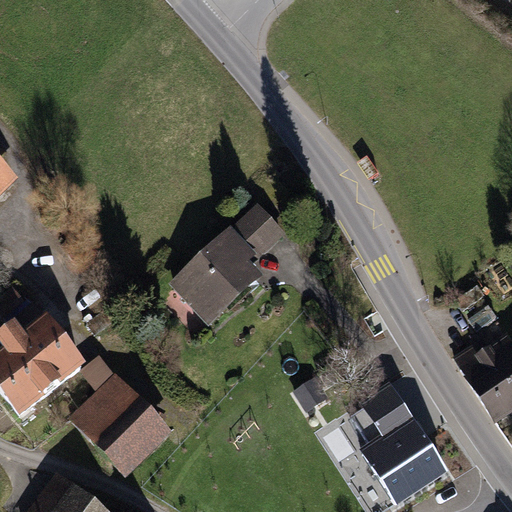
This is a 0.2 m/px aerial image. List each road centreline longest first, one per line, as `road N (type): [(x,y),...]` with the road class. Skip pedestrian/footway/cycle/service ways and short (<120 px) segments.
road 1 (secondary): [(221,39),(338,186),(413,327),(511,473)]
road 2 (unclassified): [(0,453),(152,511)]
